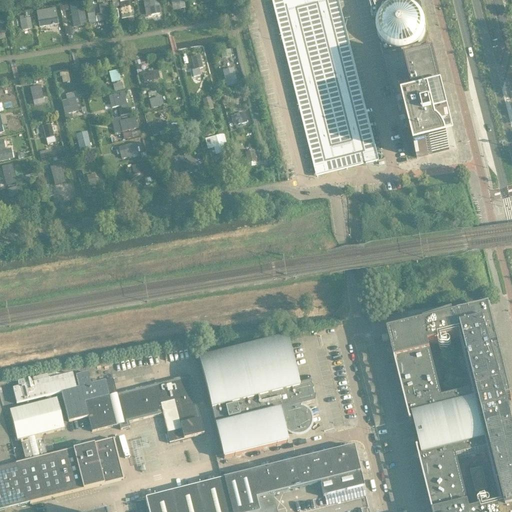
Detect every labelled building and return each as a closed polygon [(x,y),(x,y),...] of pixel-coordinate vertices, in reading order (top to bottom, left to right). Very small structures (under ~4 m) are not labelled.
[(160,15),(157,0),(149,0),(152,16),(160,15)] [(270,0),(315,178),(361,167),(377,162),(336,0),(270,0)] [(368,0),(374,20),(378,19),(377,22),(377,25),(376,28),(377,32),(377,35),(379,38),(380,41),(382,44),(384,46),(381,47),(383,58),(399,54),(398,52),(402,53),(405,52),(409,51),(412,50),(415,48),(418,46),(420,44),(422,41),(424,38),(424,36),(425,34),(425,33),(425,32),(426,29),(426,26),(425,23),(424,21),(423,18),(422,15),(421,13),(419,11),(417,9),(421,8),(419,0),(368,0)] [(134,19),(131,2),(120,4),(123,21),(134,19)] [(110,22),(107,5),(104,6),(104,7),(99,8),(100,16),(96,17),(97,23),(110,22)] [(39,26),(58,24),(56,9),(37,11),(39,26)] [(83,26),(81,11),(73,12),(74,20),(72,20),(73,28),(83,26)] [(32,30),(30,20),(20,22),(22,32),(32,30)] [(450,124),(433,53),(429,53),(427,47),(411,51),(411,52),(383,59),(399,122),(407,120),(416,158),(449,150),(448,146),(447,142),(445,139),(444,138),(445,137),(445,136),(445,135),(444,134),(443,133),(442,133),(441,133),(441,134),(440,134),(440,133),(439,133),(437,127),(450,124)] [(203,70),(200,57),(191,59),(195,71),(192,72),(194,78),(198,77),(197,72),(203,70)] [(120,82),(118,72),(110,74),(112,84),(120,82)] [(160,80),(158,73),(143,77),(144,84),(160,80)] [(236,85),(234,75),(226,77),(228,87),(236,85)] [(50,100),(48,93),(42,94),(41,88),(30,91),(33,104),(50,100)] [(79,113),(74,95),(66,97),(67,103),(62,104),(65,116),(70,115),(70,116),(79,113)] [(126,105),(124,97),(114,99),(116,107),(126,105)] [(164,107),(162,99),(150,102),(152,110),(164,107)] [(213,111),(210,100),(203,101),(206,113),(213,111)] [(247,124),(245,115),(231,118),(233,125),(238,124),(239,127),(247,124)] [(138,129),(135,120),(120,124),(123,134),(138,129)] [(168,131),(166,124),(155,126),(157,133),(168,131)] [(54,139),(51,126),(42,128),(45,141),(54,139)] [(91,151),(88,141),(85,141),(84,136),(77,138),(81,154),(91,151)] [(213,148),(222,146),(220,138),(211,140),(213,148)] [(121,160),(139,157),(137,143),(119,146),(121,160)] [(173,155),(171,145),(161,147),(163,157),(173,155)] [(257,163),(254,153),(250,154),(249,149),(242,151),(245,166),(257,163)] [(65,180),(62,165),(53,167),(57,183),(65,180)] [(14,174),(12,166),(2,169),(4,177),(14,174)] [(176,174),(174,166),(166,168),(168,176),(176,174)] [(142,181),(141,175),(144,174),(142,167),(127,170),(131,184),(142,181)] [(98,187),(95,175),(87,177),(90,189),(98,187)] [(22,195),(21,188),(8,191),(9,198),(22,195)] [(511,511),(511,397),(490,311),(490,308),(475,312),(473,312),(473,313),(455,317),(453,317),(452,314),(424,323),(424,324),(422,325),(409,329),(409,328),(407,329),(389,333),(388,333),(388,334),(388,335),(392,347),(391,347),(392,349),(395,361),(402,391),(405,403),(405,405),(406,405),(409,417),(408,417),(410,425),(414,424),(421,452),(417,453),(419,461),(420,461),(423,473),(422,473),(423,475),(426,487),(432,511),(511,511)] [(287,444),(285,434),(286,431),(289,434),(292,436),(295,437),(299,437),(302,436),(305,434),(308,432),(310,428),(311,425),(311,421),(310,418),(308,415),(306,412),(303,410),(299,409),(301,407),(314,404),(315,397),(313,397),(312,392),(313,391),(310,385),(298,388),(286,338),(199,360),(223,459),(287,444)] [(385,426),(363,340),(353,342),(375,428),(385,426)] [(88,418),(89,423),(91,433),(119,426),(120,431),(130,428),(128,424),(162,415),(167,434),(169,444),(203,436),(189,377),(116,395),(112,381),(105,382),(90,386),(87,374),(75,377),(78,389),(76,389),(72,375),(28,386),(27,381),(17,383),(18,388),(13,389),(17,404),(61,393),(68,423),(88,418)] [(123,481),(113,440),(47,457),(41,435),(56,431),(49,402),(10,412),(17,441),(20,440),(26,463),(23,463),(33,503),(123,481)] [(353,448),(285,465),(270,469),(225,480),(233,511),(275,511),(272,496),(320,485),(323,498),(363,488),(353,448)] [(0,511),(33,503),(23,463),(0,468),(0,511)] [(147,511),(233,511),(225,480),(222,481),(145,500),(147,511)]
